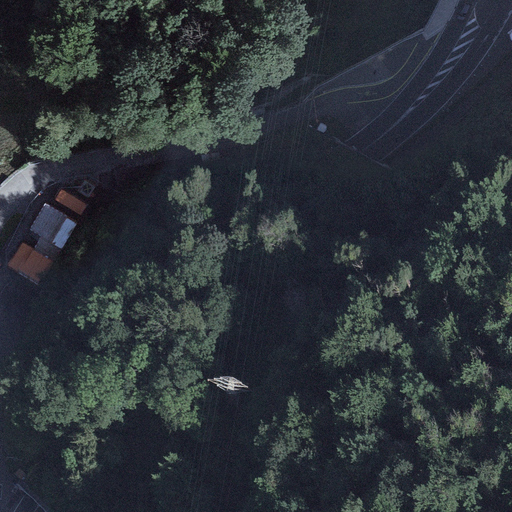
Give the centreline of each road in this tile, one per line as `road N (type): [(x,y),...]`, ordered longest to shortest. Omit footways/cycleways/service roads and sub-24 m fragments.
road 1 (primary): [(363,155),(198,295),(33,511)]
road 2 (trunk): [(511,11),(437,92),(363,155)]
road 3 (primary): [(486,0),(444,76),(363,155)]
